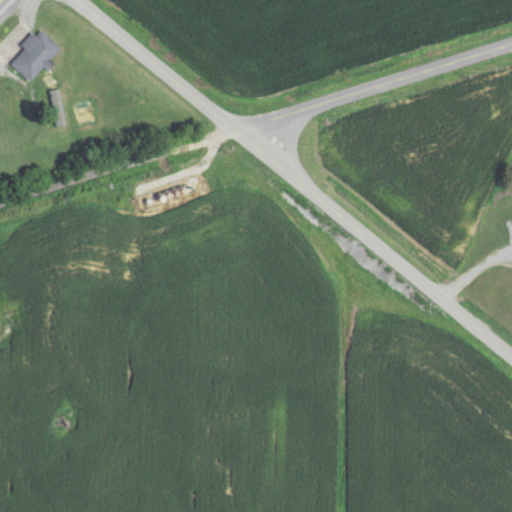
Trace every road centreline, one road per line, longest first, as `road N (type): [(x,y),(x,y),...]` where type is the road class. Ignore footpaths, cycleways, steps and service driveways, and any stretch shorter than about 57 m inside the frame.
road 1 (secondary): [(511,357),(77,0)]
road 2 (tertiary): [(246,139),(321,104),(511,44)]
